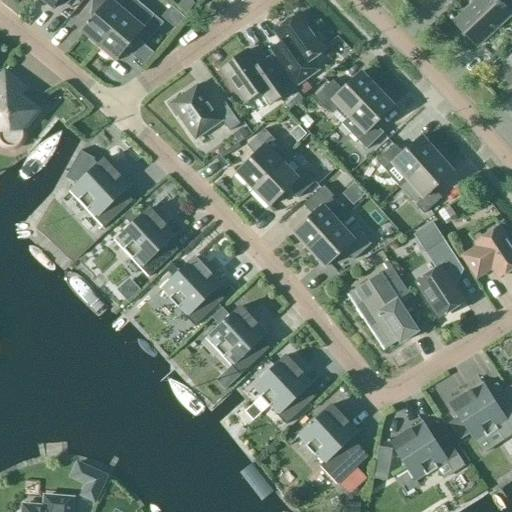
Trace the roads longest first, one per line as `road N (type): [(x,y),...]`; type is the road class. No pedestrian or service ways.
road 1 (residential): [(511,316),(385,398),(181,172),(111,107)]
road 2 (residential): [(511,166),(361,0)]
road 3 (residential): [(265,0),(111,107)]
road 4 (residential): [(111,107),(0,15)]
